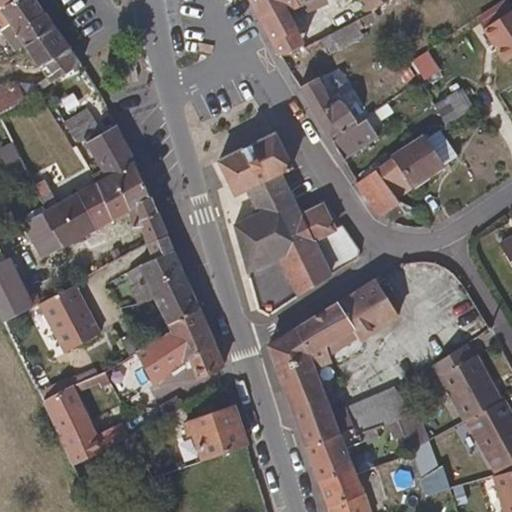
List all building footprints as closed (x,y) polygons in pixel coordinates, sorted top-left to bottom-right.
[(0,0),(0,13),(23,0),(0,0)] [(0,120),(32,101),(77,72),(25,0),(23,0),(0,13),(0,17),(8,31),(39,85),(21,97),(3,92),(0,93),(0,120)] [(242,0),(255,21),(281,8),(278,2),(281,0),(242,0)] [(304,0),(281,0),(278,2),(281,8),(284,14),(305,1),(304,0)] [(400,0),(402,3),(404,2),(407,0),(369,0),(375,10),(391,0),(400,0)] [(435,51),(404,2),(402,3),(400,0),(391,0),(375,10),(411,66),(435,51)] [(284,14),(281,8),(255,21),(269,46),(293,33),(294,32),(284,14)] [(511,62),(511,17),(486,33),(506,66),(511,62)] [(355,22),(330,35),(339,51),(364,38),(355,22)] [(302,44),(293,33),(269,46),(277,59),(302,44)] [(305,49),(302,44),(277,59),(287,76),(313,61),(305,49)] [(321,74),(313,61),(287,76),(296,89),(321,74)] [(127,87),(135,85),(132,71),(124,73),(127,87)] [(296,89),(306,105),(332,90),(321,74),(296,89)] [(355,126),(332,90),(306,105),(328,142),(355,126)] [(436,113),(433,115),(442,131),(478,109),(469,94),(436,113)] [(377,139),(403,123),(391,103),(365,120),(377,139)] [(66,130),(89,171),(123,150),(112,130),(92,143),(81,122),(66,130)] [(357,124),(355,126),(328,142),(341,160),(369,144),(357,124)] [(442,131),(438,133),(377,169),(394,196),(455,161),(458,159),(442,131)] [(285,169),(288,167),(271,137),(243,154),(216,170),(232,199),(241,194),(264,236),(280,267),(296,298),(330,277),(315,248),(332,238),(316,211),(313,211),(299,218),(275,174),(285,169)] [(133,168),(123,150),(89,171),(93,179),(98,188),(133,168)] [(296,163),(288,167),(285,169),(297,189),(308,180),(296,163)] [(144,191),(133,168),(98,188),(73,203),(91,240),(124,221),(132,216),(126,201),(144,191)] [(398,201),(394,196),(377,169),(355,182),(378,216),(386,223),(408,210),(410,209),(398,201)] [(321,198),(308,180),(297,189),(307,207),(321,198)] [(126,201),(132,216),(150,205),(144,191),(126,201)] [(54,215),(46,200),(33,207),(41,222),(54,215)] [(65,255),(91,240),(73,203),(54,215),(41,222),(34,226),(57,260),(65,255)] [(166,240),(150,205),(132,216),(137,228),(147,252),(152,248),(166,240)] [(359,251),(344,231),(332,238),(315,248),(330,277),(355,263),(357,259),(359,251)] [(247,245),(243,235),(235,239),(238,250),(247,245)] [(280,267),(264,236),(247,245),(238,250),(249,284),(280,267)] [(160,263),(173,256),(166,240),(152,248),(160,263)] [(0,335),(0,336),(33,318),(8,271),(0,274),(0,335)] [(164,331),(198,313),(181,275),(148,295),(152,304),(164,331)] [(307,449),(351,431),(346,415),(333,421),(316,376),(333,369),(330,362),(397,318),(375,282),(268,352),(307,449)] [(63,355),(101,340),(80,288),(42,303),(63,355)] [(130,294),(138,310),(152,304),(148,295),(145,288),(130,294)] [(223,371),(198,313),(164,331),(168,341),(141,357),(137,359),(155,391),(194,369),(201,382),(220,372),(223,371)] [(468,423),(501,405),(476,359),(471,362),(463,348),(435,367),(466,424),(468,423)] [(107,377),(79,382),(82,397),(110,392),(107,377)] [(397,392),(383,398),(390,429),(391,428),(401,424),(415,419),(397,392)] [(245,449),(227,393),(200,407),(205,418),(182,430),(187,441),(190,440),(202,467),(245,449)] [(121,434),(96,446),(71,396),(40,414),(72,476),(128,446),(121,434)] [(383,398),(346,415),(351,431),(355,430),(359,440),(390,429),(383,398)] [(468,423),(498,479),(511,469),(511,413),(506,402),(501,405),(468,423)] [(415,419),(401,424),(408,441),(413,453),(424,447),(415,419)] [(401,424),(391,428),(399,445),(408,441),(401,424)] [(361,447),(359,440),(355,430),(351,431),(307,449),(322,485),(353,471),(346,453),(361,447)] [(425,498),(450,490),(443,469),(418,477),(425,498)] [(356,478),(353,471),(322,485),(329,511),(330,511),(338,509),(342,508),(364,500),(356,478)] [(511,511),(511,474),(498,479),(509,511),(511,511)] [(367,511),(367,510),(364,500),(342,508),(338,509),(330,511),(367,511)]
